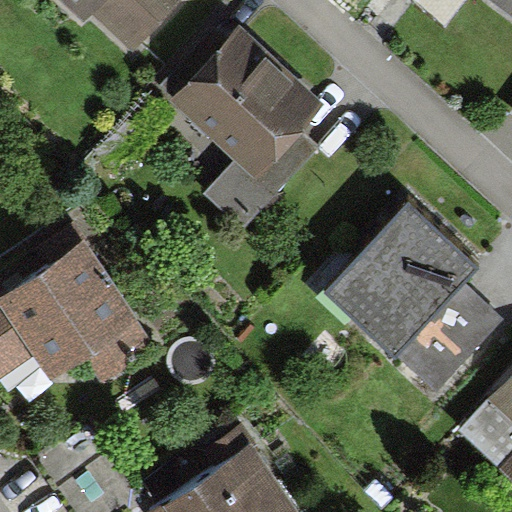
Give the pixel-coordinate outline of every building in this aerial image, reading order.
[(60,0),(84,22),(93,14),(106,0),(60,0)] [(182,0),(106,0),(93,14),(135,52),(182,0)] [(327,105),(239,24),(219,46),(169,101),(235,161),(256,181),(302,131),(327,105)] [(319,147),(302,131),(256,181),(235,161),(205,192),(243,228),(319,147)] [(408,203),(325,293),(394,359),(398,356),(467,283),(476,273),(480,268),(408,203)] [(156,346),(84,240),(23,282),(0,297),(0,379),(34,356),(51,382),(87,358),(103,382),(156,346)] [(504,319),(467,283),(398,356),(437,392),(504,319)] [(511,374),(460,430),(511,477),(511,374)] [(85,417),(28,456),(66,511),(121,511),(141,499),(85,417)] [(214,446),(226,462),(253,442),(254,444),(255,444),(242,426),(214,446)] [(226,462),(150,511),(298,511),(254,444),(253,442),(226,462)]
